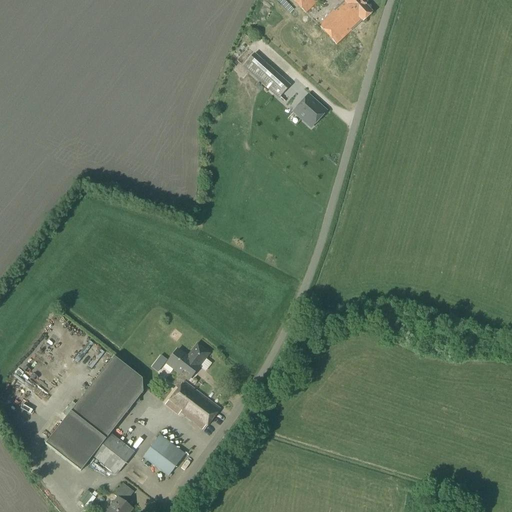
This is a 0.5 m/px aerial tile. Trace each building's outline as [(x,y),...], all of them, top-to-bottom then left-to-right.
[(318,0),(291,0),(305,14),(318,0)] [(362,22),(372,13),(359,0),(345,0),(318,26),(336,45),(361,21),(362,22)] [(278,99),(290,86),(254,52),(242,67),(278,99)] [(326,111),(308,95),(292,113),(310,129),(326,111)] [(72,335),(80,342),(86,334),(78,327),(72,335)] [(21,349),(28,338),(23,335),(16,347),(21,349)] [(23,347),(28,350),(34,341),(30,338),(23,347)] [(199,366),(209,354),(197,345),(186,358),(177,351),(166,364),(180,375),(172,384),(178,389),(165,405),(178,415),(179,413),(203,431),(220,409),(184,382),(186,379),(188,381),(199,366)] [(12,359),(19,365),(27,356),(20,350),(12,359)] [(162,366),(166,361),(159,356),(156,361),(162,366)] [(116,475),(133,453),(110,435),(142,393),(142,380),(113,357),(45,445),(80,472),(92,457),(116,475)] [(44,376),(41,381),(53,388),(56,382),(44,376)] [(21,381),(0,401),(0,402),(4,407),(25,386),(21,381)] [(168,477),(180,461),(185,455),(159,435),(143,458),(168,477)] [(113,496),(117,499),(107,511),(129,511),(132,509),(125,504),(133,493),(122,484),(113,496)] [(84,506),(92,496),(86,491),(78,501),(84,506)]
